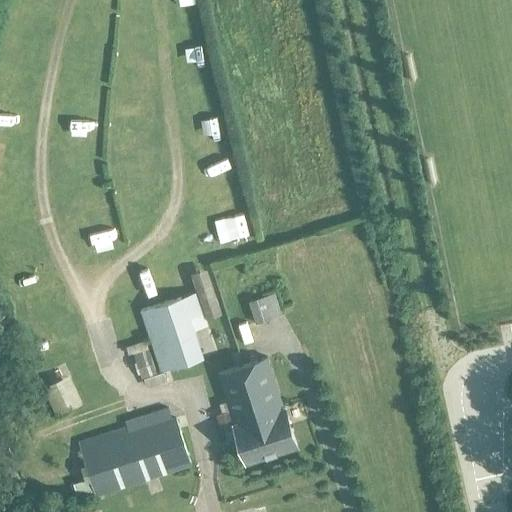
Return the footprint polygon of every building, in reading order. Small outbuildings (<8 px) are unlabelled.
[(191,0),(180,0),(185,23),(196,21),(191,0)] [(2,4),(0,16),(0,21),(17,25),(20,7),(2,4)] [(85,30),(85,47),(102,47),(102,29),(85,30)] [(229,227),(248,221),(245,211),(226,217),(229,227)] [(88,219),(90,228),(113,224),(111,215),(88,219)] [(233,240),(236,249),(253,243),(250,234),(233,240)] [(221,287),(231,284),(226,264),(216,267),(221,287)] [(211,283),(195,288),(196,292),(206,318),(221,313),(211,283)] [(196,292),(140,310),(160,372),(204,357),(195,329),(208,324),(206,318),(196,292)] [(275,292),(249,301),(256,324),(282,315),(275,292)] [(148,348),(133,353),(141,379),(156,374),(148,348)] [(269,356),(243,364),(273,454),(298,445),(286,407),(284,408),(269,356)] [(273,454),(243,364),(218,372),(235,423),(235,424),(247,462),(273,454)] [(58,375),(66,405),(85,400),(77,370),(58,375)] [(59,390),(48,394),(55,413),(67,408),(59,390)] [(110,431),(78,441),(99,502),(109,499),(108,493),(147,480),(146,478),(158,474),(158,476),(193,464),(173,406),(109,427),(110,431)] [(0,436),(0,487),(3,493),(24,482),(0,436)] [(95,495),(89,479),(74,484),(80,500),(95,495)]
